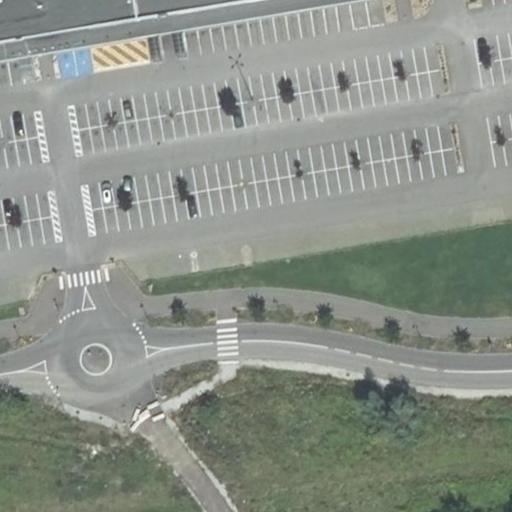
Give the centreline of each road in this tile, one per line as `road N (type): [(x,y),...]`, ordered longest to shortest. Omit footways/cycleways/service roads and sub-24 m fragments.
road 1 (unclassified): [(116,353),(284,337),(395,364),(504,367)]
road 2 (unclassified): [(110,377),(218,511)]
